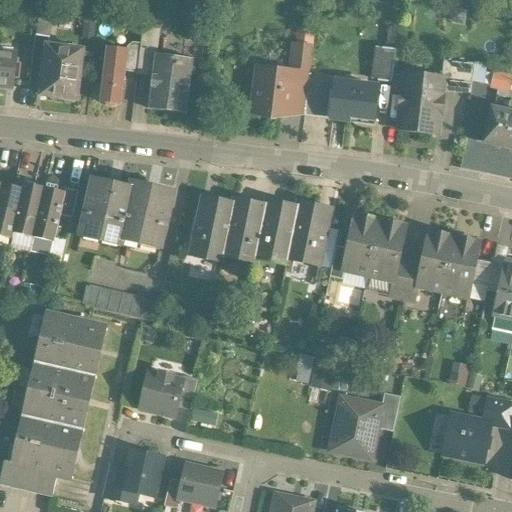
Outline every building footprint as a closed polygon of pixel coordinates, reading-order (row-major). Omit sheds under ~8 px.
[(52,10),(38,7),(35,35),(49,37),(52,10)] [(158,29),(142,27),(140,42),(136,72),(136,73),(152,75),(155,54),(158,29)] [(132,41),(126,46),(126,48),(127,49),(124,71),(136,72),(140,42),(132,41)] [(81,49),(46,45),(43,66),(41,66),(40,78),(42,78),(40,95),(71,98),(73,84),(77,85),(81,49)] [(311,47),(294,45),(290,76),(292,76),(290,94),(297,94),(305,95),(307,78),(311,47)] [(126,48),(106,46),(104,63),(102,65),(101,74),(103,76),(99,102),(103,103),(105,105),(113,106),(116,104),(120,105),(124,71),(127,49),(126,48)] [(395,49),(381,47),(377,81),(391,83),(395,49)] [(14,56),(0,54),(0,89),(9,90),(14,56)] [(155,54),(152,75),(148,108),(171,111),(172,106),(184,107),(184,112),(185,112),(192,59),(190,59),(190,64),(177,62),(178,57),(155,54)] [(474,63),(444,60),(441,77),(443,77),(441,91),(470,94),(474,63)] [(276,74),(268,69),(258,72),(253,113),(270,115),(273,120),(287,113),(290,94),(292,76),(290,76),(276,74)] [(441,77),(405,73),(399,129),(436,134),(441,91),(443,77),(441,77)] [(508,78),(485,73),(483,85),(505,89),(508,78)] [(332,81),(307,78),(305,95),(303,113),(328,116),(329,116),(333,89),(331,89),(332,81)] [(378,87),(332,81),(331,89),(333,89),(329,116),(328,116),(328,118),(348,121),(348,116),(374,119),(378,87)] [(511,112),(491,108),(487,124),(481,123),(476,142),(511,149),(511,112)] [(171,192),(133,184),(131,189),(93,181),(81,232),(120,241),(121,235),(159,243),(171,192)] [(43,188),(22,184),(21,189),(11,231),(13,231),(32,236),(43,188)] [(21,189),(2,185),(0,193),(0,234),(12,237),(13,231),(11,231),(21,189)] [(78,191),(64,187),(63,193),(65,194),(60,215),(72,218),(78,191)] [(63,193),(43,188),(32,236),(54,241),(60,215),(65,194),(63,193)] [(253,205),(234,201),(233,206),(223,253),(255,259),(256,254),(262,222),(250,219),(253,205)] [(233,206),(212,202),(209,216),(198,214),(191,251),(222,257),(223,253),(233,206)] [(277,204),(274,219),(263,217),(262,222),(256,254),(287,261),(288,256),(297,209),(277,204)] [(318,208),(299,204),(297,209),(288,256),(319,262),(327,225),(315,222),(318,208)] [(379,222),(354,217),(347,249),(343,271),(344,272),(367,276),(379,222)] [(405,227),(379,222),(367,276),(393,282),(398,262),(405,227)] [(421,267),(417,287),(442,292),(454,237),(450,236),(451,235),(434,232),(429,231),(421,267)] [(494,256),(489,281),(500,283),(505,260),(511,233),(505,232),(499,231),(494,256)] [(480,242),(454,237),(442,292),(468,297),(473,278),(478,253),(480,242)] [(347,249),(335,246),(328,278),(342,281),(344,272),(343,271),(347,249)] [(478,253),(473,278),(489,281),(494,256),(478,253)] [(500,283),(494,316),(511,319),(511,261),(505,260),(500,283)] [(409,264),(398,262),(393,282),(390,295),(402,298),(409,264)] [(421,267),(409,264),(402,298),(401,299),(414,302),(417,287),(421,267)] [(156,300),(89,284),(83,306),(151,322),(156,300)] [(105,329),(50,316),(15,465),(15,466),(56,476),(69,479),(73,463),(68,462),(72,445),(77,446),(85,412),(80,411),(84,395),(89,396),(97,362),(92,360),(96,343),(101,345),(105,329)] [(453,360),(448,381),(464,385),(469,364),(453,360)] [(310,385),(330,389),(333,374),(313,370),(310,385)] [(158,376),(148,373),(140,410),(173,417),(175,408),(182,381),(181,381),(171,379),(172,376),(159,373),(158,376)] [(196,380),(182,376),(181,381),(182,381),(175,408),(189,411),(196,380)] [(400,397),(383,394),(381,406),(382,406),(377,429),(385,431),(392,432),(400,397)] [(381,406),(340,398),(329,451),(371,460),(377,429),(382,406),(381,406)] [(511,419),(511,404),(487,399),(482,423),(490,425),(490,426),(510,430),(511,419)] [(482,423),(450,416),(443,454),(483,462),(490,426),(490,425),(482,423)] [(162,458),(130,451),(126,468),(121,490),(123,490),(153,497),(162,458)] [(56,476),(15,466),(15,465),(3,463),(0,476),(0,486),(51,498),(56,476)] [(126,468),(111,464),(103,498),(120,501),(123,490),(121,490),(126,468)] [(222,474),(185,465),(177,498),(214,507),(222,474)] [(310,511),(312,503),(275,496),(271,511),(310,511)]
